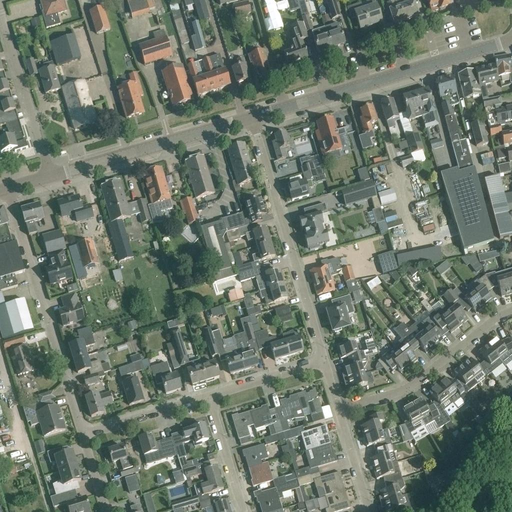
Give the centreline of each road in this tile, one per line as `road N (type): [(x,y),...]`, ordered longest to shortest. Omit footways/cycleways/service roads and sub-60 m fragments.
road 1 (residential): [(82,434),(7,189)]
road 2 (residential): [(323,360),(251,117)]
road 3 (secondary): [(284,107),(511,40)]
road 4 (secondary): [(49,177),(251,117)]
road 5 (residential): [(338,409),(405,388),(511,311)]
road 6 (residential): [(49,177),(0,13)]
road 7 (track): [(5,367),(48,511)]
road 8 (residential): [(82,434),(207,396)]
road 9 (residential): [(207,396),(323,360)]
road 10 (residential): [(243,511),(207,396)]
